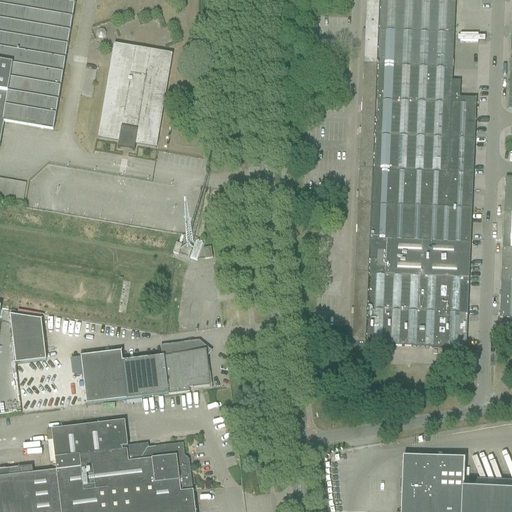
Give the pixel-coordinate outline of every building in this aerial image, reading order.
[(0,0),(0,143),(3,123),(53,132),(75,0),(0,0)] [(452,82),(455,0),(366,0),(358,205),(471,209),(476,100),(459,99),(460,83),(452,82)] [(158,150),(172,54),(112,45),(98,140),(118,143),(117,149),(135,152),(135,146),(158,150)] [(0,200),(22,204),(26,183),(0,179),(0,200)] [(503,213),(511,213),(511,179),(505,179),(503,213)] [(352,345),(386,347),(465,350),(471,209),(358,205),(354,308),(352,345)] [(511,213),(503,213),(502,249),(511,249),(511,213)] [(196,242),(190,259),(197,262),(203,244),(196,242)] [(176,244),(172,254),(178,256),(181,246),(176,244)] [(210,248),(203,250),(205,260),(212,259),(210,248)] [(511,249),(502,249),(499,320),(511,320),(511,249)] [(10,316),(16,364),(46,361),(41,321),(10,316)] [(163,357),(121,362),(120,353),(82,357),(84,372),(88,404),(189,393),(189,389),(209,387),(205,353),(207,350),(204,348),(202,349),(196,344),(162,348),(163,357)] [(31,467),(0,470),(0,511),(194,511),(194,504),(190,468),(185,465),(182,465),(181,461),(184,457),(183,445),(168,446),(165,450),(148,452),(147,445),(121,447),(118,423),(124,423),(124,422),(46,431),(47,442),(52,442),(56,472),(32,474),(31,467)] [(463,491),(464,461),(403,458),(400,511),(511,511),(511,482),(477,481),(472,491),(463,491)]
